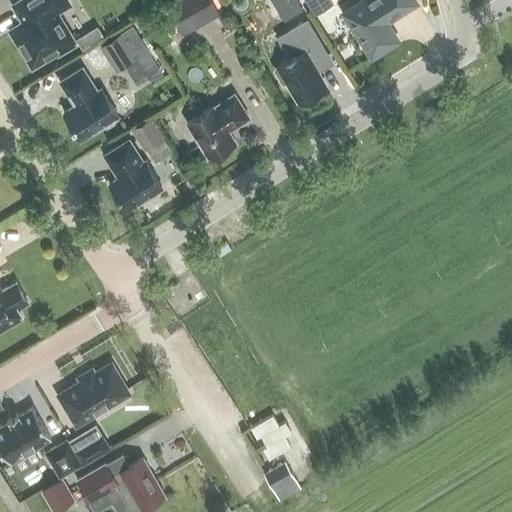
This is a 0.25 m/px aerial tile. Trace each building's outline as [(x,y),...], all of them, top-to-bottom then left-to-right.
[(67,3),(65,0),(22,0),(14,5),(25,22),(12,30),(32,64),(56,50),(58,53),(74,43),(54,11),(67,3)] [(211,0),(171,0),(149,12),(156,24),(172,15),(182,34),(219,14),(211,0)] [(272,0),(284,19),(302,9),(296,0),(272,0)] [(385,22),(415,3),(413,0),(365,0),(345,13),(373,56),(397,40),(385,22)] [(328,54),(308,20),(278,38),(290,59),(279,66),(280,67),(276,70),(283,82),(287,80),(300,102),(325,87),(312,64),(328,54)] [(132,25),(119,33),(99,46),(115,72),(136,58),(141,66),(146,68),(150,65),(156,61),(132,25)] [(147,78),(153,79),(163,73),(156,61),(150,65),(146,68),(145,73),(147,78)] [(113,122),(114,118),(118,116),(101,89),(97,91),(82,67),(60,81),(75,105),(64,112),(81,139),(102,126),(107,126),(113,122)] [(229,130),(249,118),(234,94),(214,107),(213,106),(187,123),(209,158),(213,156),(215,158),(219,158),(224,155),(225,151),(225,148),(236,142),(229,130)] [(131,129),(145,150),(154,144),(164,137),(151,117),(131,129)] [(164,137),(154,144),(163,157),(172,152),(173,151),(164,137)] [(162,187),(145,160),(143,161),(129,140),(104,155),(118,177),(109,183),(126,210),(162,187)] [(2,291),(0,288),(0,330),(22,318),(17,309),(28,303),(16,282),(2,291)] [(111,363),(95,372),(92,367),(76,376),(79,382),(58,395),(76,425),(129,393),(111,363)] [(51,438),(32,407),(31,407),(31,408),(18,415),(17,414),(15,415),(16,416),(11,420),(10,418),(8,419),(9,421),(0,426),(0,445),(10,462),(11,462),(11,461),(50,438),(50,439),(51,438)] [(291,445),(285,432),(287,431),(277,411),(250,423),(266,457),(291,445)] [(59,477),(63,474),(81,463),(67,439),(49,450),(44,453),(59,477)] [(97,453),(91,443),(77,451),(83,462),(97,453)] [(107,462),(78,479),(91,501),(118,485),(133,511),(137,511),(166,495),(144,457),(114,475),(107,462)] [(286,461),(265,473),(280,499),(301,487),(286,461)] [(73,499),(62,479),(42,491),(54,511),(73,499)]
